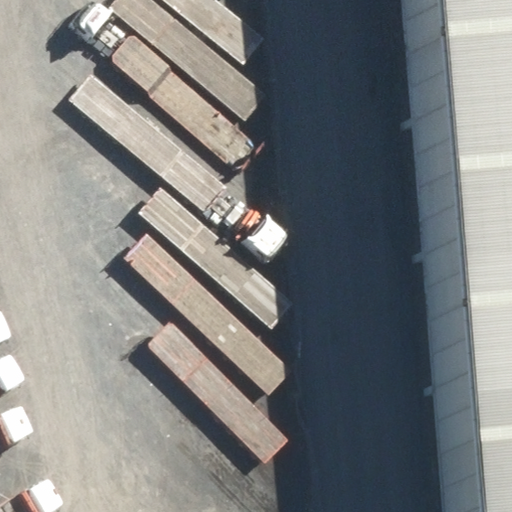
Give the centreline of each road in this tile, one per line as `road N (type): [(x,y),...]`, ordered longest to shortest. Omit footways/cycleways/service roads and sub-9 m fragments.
road 1 (unknown): [(242,0),(305,511)]
road 2 (unknown): [(0,224),(39,495)]
